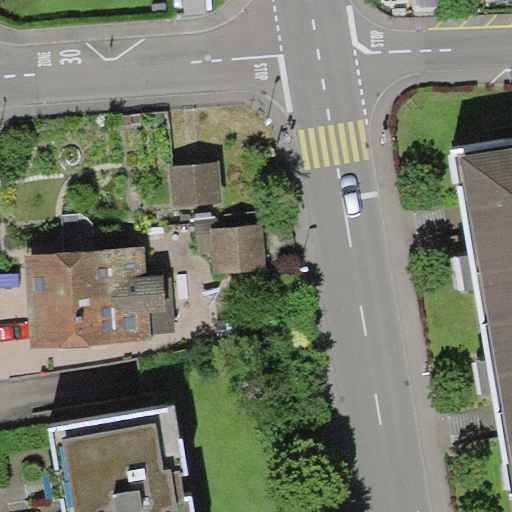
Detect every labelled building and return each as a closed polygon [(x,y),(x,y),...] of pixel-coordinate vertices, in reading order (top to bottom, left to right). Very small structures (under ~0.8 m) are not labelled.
[(511,145),(460,154),(489,326),(511,322),(511,145)] [(214,168),(166,172),(169,208),(217,204),(214,168)] [(262,228),(202,236),(208,285),(268,278),(262,228)] [(126,254),(7,256),(8,350),(128,347),(126,254)] [(511,323),(489,327),(511,459),(511,323)]
